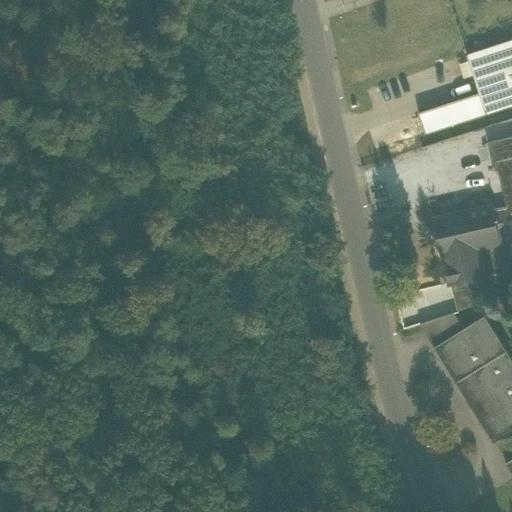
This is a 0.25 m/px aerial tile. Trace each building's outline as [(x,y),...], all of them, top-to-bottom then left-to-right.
[(486,114),(511,105),(511,41),(467,56),(479,94),(486,114)] [(425,133),(486,114),(479,94),(418,113),(425,133)] [(493,167),(497,166),(496,161),(511,157),(511,137),(488,143),(493,167)] [(511,220),(511,157),(496,161),(497,166),(506,207),(495,209),(498,224),(511,220)] [(451,284),(475,279),(484,277),(478,249),(475,237),(500,232),(494,206),(436,219),(451,284)] [(502,243),(500,232),(475,237),(478,249),(502,243)] [(451,284),(458,311),(481,304),(475,279),(451,284)] [(424,324),(437,347),(466,330),(455,313),(424,324)] [(437,347),(458,381),(509,351),(488,316),(466,330),(437,347)] [(511,356),(509,351),(458,381),(495,443),(511,432),(511,356)]
